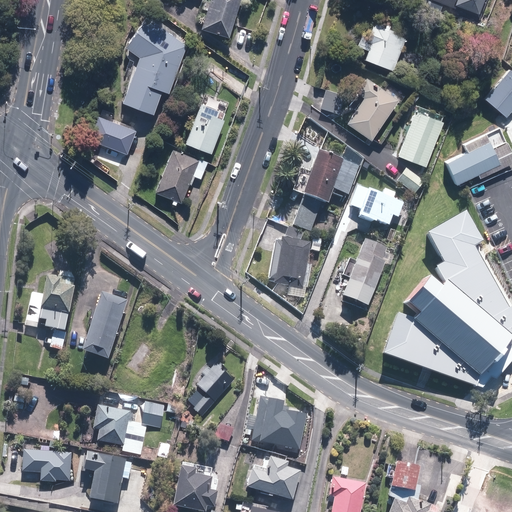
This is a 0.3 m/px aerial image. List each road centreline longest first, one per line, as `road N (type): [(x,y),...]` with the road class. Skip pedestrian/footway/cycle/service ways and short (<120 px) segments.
road 1 (secondary): [(511,447),(352,391),(206,286)]
road 2 (residential): [(206,286),(299,0)]
road 3 (secondary): [(206,286),(15,147)]
road 4 (secondary): [(48,0),(15,147)]
